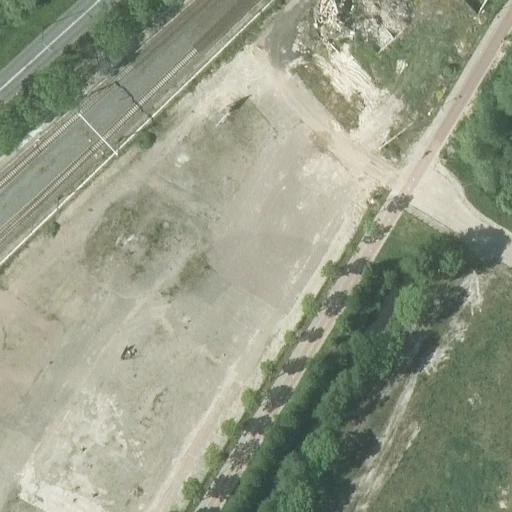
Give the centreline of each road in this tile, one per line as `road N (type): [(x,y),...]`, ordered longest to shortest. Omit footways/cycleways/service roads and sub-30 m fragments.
road 1 (unknown): [(0,479),(82,327),(101,232),(122,181),(206,101),(264,91),(326,111),(412,183)]
road 2 (unknown): [(487,239),(322,511)]
road 3 (secondary): [(0,90),(100,0)]
